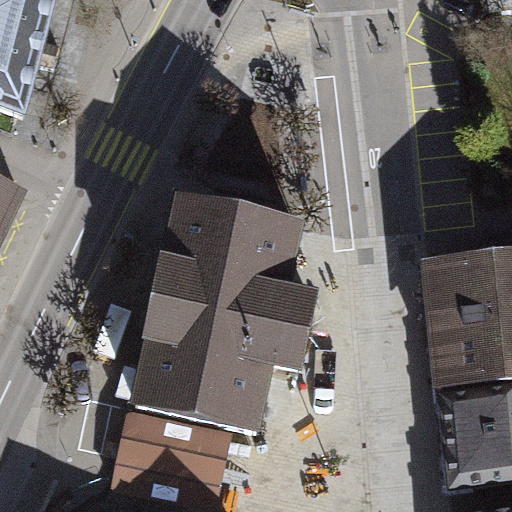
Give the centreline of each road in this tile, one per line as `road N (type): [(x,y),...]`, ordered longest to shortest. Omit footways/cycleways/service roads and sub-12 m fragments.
road 1 (residential): [(348,0),(386,239),(403,511)]
road 2 (primary): [(0,405),(204,0)]
